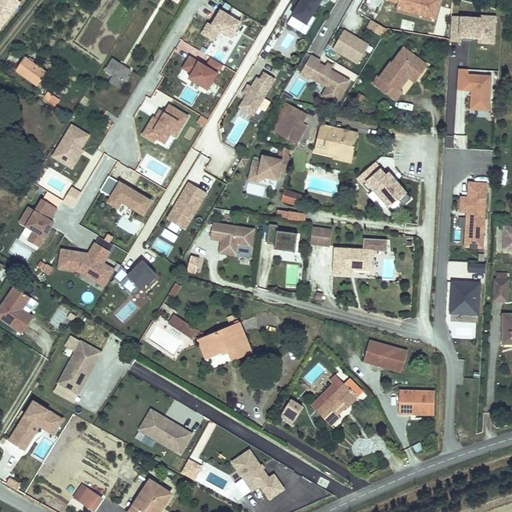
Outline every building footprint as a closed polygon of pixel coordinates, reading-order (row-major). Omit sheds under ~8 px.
[(0,0),(0,27),(20,2),(17,0),(0,0)] [(322,0),(291,0),(291,1),(297,5),(290,16),(307,25),(322,0)] [(441,0),(383,0),(398,4),(396,12),(435,23),(441,0)] [(209,25),(203,36),(215,43),(221,33),(233,40),(242,24),(221,12),(213,27),(209,25)] [(480,15),(480,18),(451,16),(450,37),(479,39),(478,44),(494,45),(496,16),(480,15)] [(386,29),(371,20),(367,27),(382,36),(386,29)] [(369,44),(344,30),(332,50),(357,64),(369,44)] [(392,64),(391,63),(380,77),(383,80),(378,86),(395,99),(400,92),(398,91),(414,70),(419,74),(426,66),(403,49),(392,64)] [(342,96),(351,80),(335,71),(331,69),(333,65),(328,62),(325,66),(319,62),(321,60),(311,54),(310,57),(301,72),(300,75),(309,80),(310,78),(326,87),(320,96),(336,105),(342,96)] [(25,56),(16,69),(37,84),(46,70),(25,56)] [(132,70),(112,58),(105,71),(113,76),(124,83),(132,70)] [(184,71),(193,76),(190,81),(209,92),(224,66),(213,59),(207,68),(190,59),(184,71)] [(490,112),(492,76),(469,75),(469,70),(458,69),(457,90),(471,91),(470,110),(490,112)] [(264,72),(259,79),(256,77),(250,86),(247,84),(242,94),(245,95),(238,107),(254,116),(276,79),(264,72)] [(120,90),(124,83),(113,76),(109,83),(120,90)] [(59,99),(47,92),(43,99),(55,106),(59,99)] [(364,96),(358,93),(355,98),(361,102),(364,96)] [(288,105),(282,101),(267,128),(272,131),(288,105)] [(300,112),(288,105),(272,131),(285,138),(300,112)] [(156,119),(145,136),(157,143),(159,140),(162,135),(170,140),(172,135),(177,138),(189,118),(171,107),(166,115),(162,113),(158,120),(156,119)] [(305,115),(300,112),(285,138),(294,144),(304,127),(300,124),(305,115)] [(208,120),(201,116),(197,124),(204,128),(208,120)] [(349,137),(350,130),(322,125),(317,151),(338,155),(340,148),(357,151),(360,139),(349,137)] [(72,128),(54,160),(66,168),(68,166),(75,164),(77,165),(82,157),(80,156),(81,153),(90,139),(72,128)] [(361,132),(350,130),(349,137),(360,139),(361,132)] [(162,135),(159,140),(167,145),(170,140),(162,135)] [(357,151),(340,148),(338,155),(338,158),(355,161),(357,151)] [(282,151),(279,149),(277,158),(263,155),(262,162),(254,160),(250,178),(258,180),(265,176),(278,179),(280,171),(287,172),(291,155),(289,154),(282,151)] [(386,174),(376,162),(357,178),(369,193),(372,190),(388,209),(399,201),(402,205),(410,199),(406,195),(408,194),(390,171),(386,174)] [(68,166),(66,168),(73,172),(77,165),(75,164),(68,166)] [(51,175),(46,183),(59,191),(64,183),(51,175)] [(102,191),(113,198),(110,204),(120,209),(123,203),(145,216),(153,203),(110,177),(102,191)] [(184,229),(207,192),(189,182),(167,218),(184,229)] [(482,247),(486,184),(470,183),(469,198),(462,197),(461,210),(468,211),(466,246),(482,247)] [(80,192),(72,188),(64,202),(72,206),(80,192)] [(286,190),(282,189),(279,198),(286,200),(287,196),(284,195),(286,190)] [(303,195),(286,190),(284,195),(287,196),(286,200),(300,205),(303,195)] [(43,200),(36,211),(29,207),(21,222),(35,230),(29,239),(40,245),(51,227),(47,224),(50,220),(57,208),(43,200)] [(306,212),(289,211),(289,212),(288,218),(288,220),(306,221),(306,212)] [(254,228),(212,221),(210,237),(221,239),(219,251),(237,254),(239,244),(251,246),(254,228)] [(295,251),(297,232),(277,229),(277,224),(269,222),(266,242),(274,243),(274,248),(295,251)] [(313,229),(310,244),(330,247),(332,231),(313,229)] [(108,235),(105,240),(110,243),(113,238),(108,235)] [(100,237),(96,243),(109,252),(113,245),(110,243),(105,240),(100,237)] [(388,240),(364,238),(363,250),(373,251),(387,252),(388,240)] [(58,269),(79,272),(93,281),(103,288),(114,270),(105,264),(111,253),(109,252),(96,243),(94,242),(87,254),(61,249),(58,269)] [(363,250),(334,249),(334,273),(352,273),(352,268),(372,269),(373,251),(363,250)] [(202,257),(191,255),(187,273),(198,276),(202,257)] [(46,264),(41,260),(37,266),(42,270),(46,264)] [(141,291),(157,276),(145,262),(130,275),(122,267),(115,279),(131,296),(139,289),(141,291)] [(479,263),(468,263),(468,271),(485,272),(486,264),(484,264),(479,263)] [(53,268),(47,264),(43,272),(49,275),(53,268)] [(498,279),(494,278),(493,301),(507,302),(509,279),(506,279),(498,279)] [(480,283),(451,281),(450,313),(478,314),(480,283)] [(177,288),(173,285),(167,295),(171,298),(177,288)] [(22,311),(30,299),(14,287),(0,308),(0,318),(22,334),(31,320),(21,313),(22,311)] [(323,293),(316,292),(315,299),(322,300),(323,293)] [(22,311),(21,313),(31,320),(33,318),(22,311)] [(230,326),(203,339),(210,357),(227,349),(233,360),(252,351),(238,323),(234,313),(226,317),(230,326)] [(173,328),(178,321),(173,318),(169,325),(173,328)] [(194,330),(178,321),(173,328),(190,337),(194,330)] [(456,337),(474,339),(476,323),(457,322),(456,337)] [(194,330),(190,337),(194,340),(198,332),(194,330)] [(404,367),(409,345),(371,335),(365,357),(404,367)] [(64,346),(74,351),(80,341),(70,336),(64,346)] [(78,392),(91,367),(86,364),(88,361),(91,362),(98,349),(81,339),(80,341),(74,351),(58,381),(78,392)] [(210,357),(203,339),(198,341),(206,358),(210,357)] [(91,367),(101,350),(98,349),(91,362),(88,361),(86,364),(91,367)] [(217,355),(220,362),(230,358),(227,350),(217,355)] [(10,387),(17,376),(9,371),(5,377),(0,373),(0,398),(3,400),(10,387)] [(317,411),(334,428),(343,418),(340,415),(358,397),(345,383),(336,375),(330,381),(334,384),(339,389),(317,411)] [(20,394),(28,382),(17,376),(10,387),(20,394)] [(345,383),(358,397),(363,392),(349,378),(345,383)] [(334,384),(312,406),(317,411),(339,389),(334,384)] [(440,390),(403,389),(402,413),(413,413),(413,412),(441,412),(440,390)] [(304,407),(294,400),(282,418),(292,424),(304,407)] [(53,413),(49,410),(34,401),(10,441),(25,450),(40,426),(43,428),(46,424),(57,430),(64,419),(53,413)] [(169,421),(152,411),(150,413),(163,421),(162,423),(166,426),(169,421)] [(181,455),(193,435),(169,421),(166,426),(162,423),(163,421),(150,413),(140,431),(181,455)] [(263,464),(261,465),(250,448),(232,461),(252,492),(259,487),(269,502),(285,490),(274,474),(269,478),(264,469),(266,468),(263,464)] [(202,465),(189,459),(182,474),(195,480),(202,465)] [(227,481),(211,472),(206,481),(223,490),(227,481)] [(21,484),(10,477),(7,483),(18,490),(21,484)] [(149,480),(128,511),(158,511),(170,494),(149,480)] [(100,496),(82,484),(74,497),(94,511),(97,506),(95,504),(100,496)]
